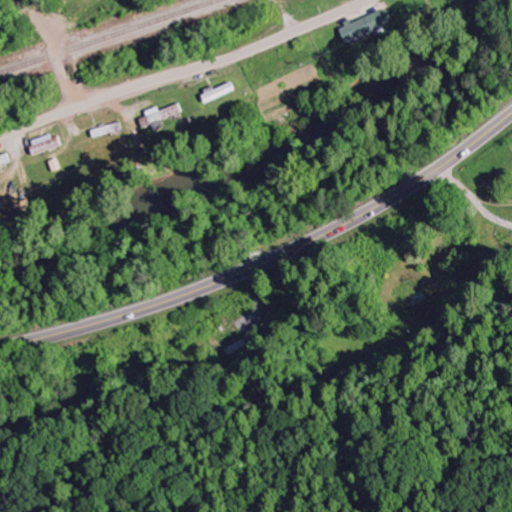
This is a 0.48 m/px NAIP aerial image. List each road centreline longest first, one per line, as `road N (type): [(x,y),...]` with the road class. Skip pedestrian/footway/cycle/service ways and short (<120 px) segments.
road 1 (secondary): [(0,348),(150,306),(298,248),(439,169),(511,112)]
road 2 (tertiary): [(0,134),(222,60),(366,0)]
road 3 (residential): [(79,105),(56,53),(5,0)]
